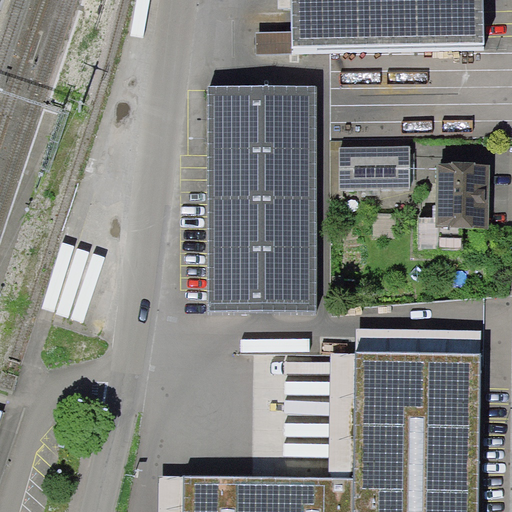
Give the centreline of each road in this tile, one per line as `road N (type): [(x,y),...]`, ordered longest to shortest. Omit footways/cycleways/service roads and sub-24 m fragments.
road 1 (residential): [(131,374),(180,0)]
road 2 (residential): [(6,511),(38,409),(59,389),(131,374)]
road 3 (residential): [(97,511),(131,374)]
